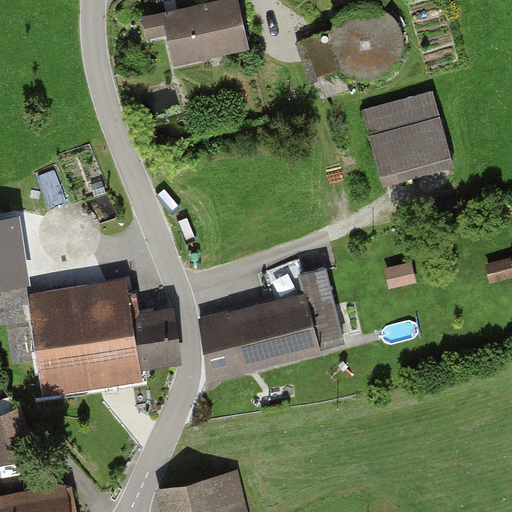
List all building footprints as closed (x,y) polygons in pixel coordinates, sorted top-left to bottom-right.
[(253,51),(241,0),(217,0),(144,17),(150,42),(169,37),(176,68),(253,51)] [(395,67),(405,45),(406,41),(394,15),(368,5),(354,7),(341,16),(331,42),(343,69),(348,73),(369,79),(395,67)] [(433,89),(363,111),(384,178),(454,156),(433,89)] [(42,360),(31,296),(20,229),(0,232),(0,324),(9,323),(16,365),(42,360)] [(511,260),(489,267),(494,286),(511,280),(511,260)] [(417,266),(389,272),(394,296),(422,290),(417,266)] [(308,295),(322,352),(351,345),(332,270),(303,277),(308,295)] [(130,279),(31,296),(42,360),(47,392),(146,376),(145,369),(136,314),(130,279)] [(308,295),(203,321),(218,378),(322,352),(308,295)] [(136,314),(145,369),(186,363),(177,307),(136,314)] [(15,410),(0,414),(0,461),(28,452),(15,410)] [(246,511),(239,473),(159,488),(163,511),(246,511)] [(0,511),(75,511),(72,484),(0,495),(0,511)]
